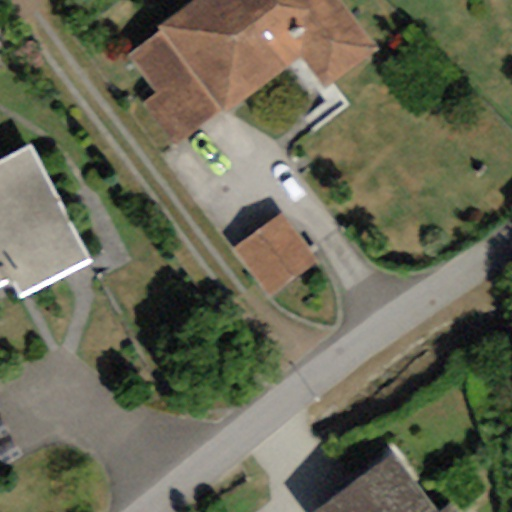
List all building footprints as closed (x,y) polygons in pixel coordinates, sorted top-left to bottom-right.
[(332,0),(205,0),(156,38),(217,119),(222,125),(301,65),(322,91),(373,52),(332,0)] [(174,151),(217,119),(156,38),(126,60),(154,97),(141,107),(174,151)] [(29,157),(0,172),(0,287),(13,280),(22,297),(84,266),(29,157)] [(280,215),(230,252),(268,302),(317,265),(280,215)] [(0,470),(20,461),(0,422),(0,470)] [(430,511),(394,463),(327,511),(450,511),(449,510),(445,511),(430,511)]
